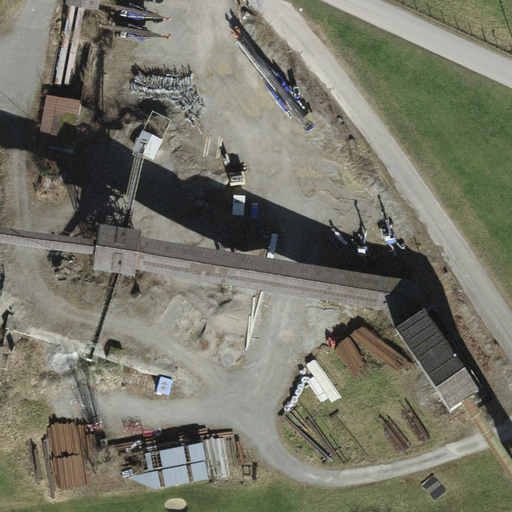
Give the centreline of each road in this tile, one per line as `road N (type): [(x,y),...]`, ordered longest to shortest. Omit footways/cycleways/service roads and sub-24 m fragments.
road 1 (unknown): [(181,0),(188,29),(279,167),(294,222),(267,343),(237,390),(206,406),(163,410),(62,395)]
road 2 (tertiary): [(341,0),(511,76)]
